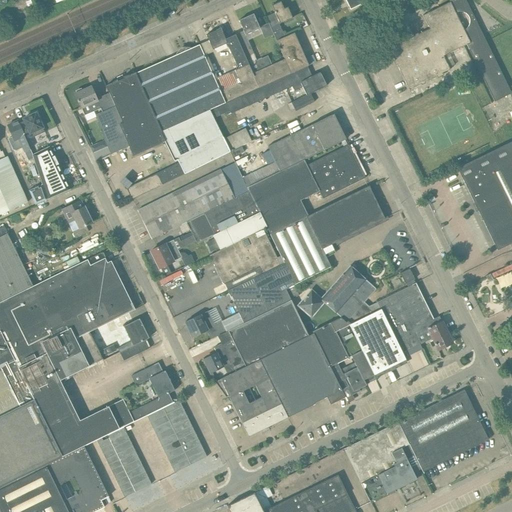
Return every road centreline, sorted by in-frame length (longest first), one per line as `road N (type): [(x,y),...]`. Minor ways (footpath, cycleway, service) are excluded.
road 1 (unclassified): [(243,486),(46,82)]
road 2 (unclassified): [(486,365),(335,56)]
road 3 (unclassified): [(243,486),(486,365)]
road 4 (unclassified): [(46,82),(229,0)]
